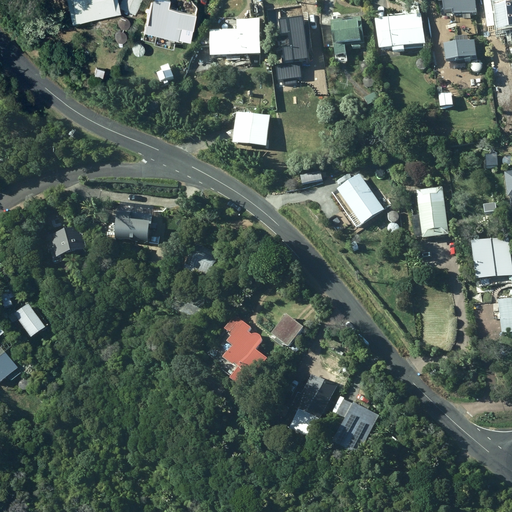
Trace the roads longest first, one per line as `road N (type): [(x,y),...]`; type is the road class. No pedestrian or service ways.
road 1 (tertiary): [(509,469),(414,385),(281,226),(181,160)]
road 2 (tertiary): [(181,160),(90,120),(0,45)]
road 3 (residential): [(0,201),(75,174),(181,160)]
